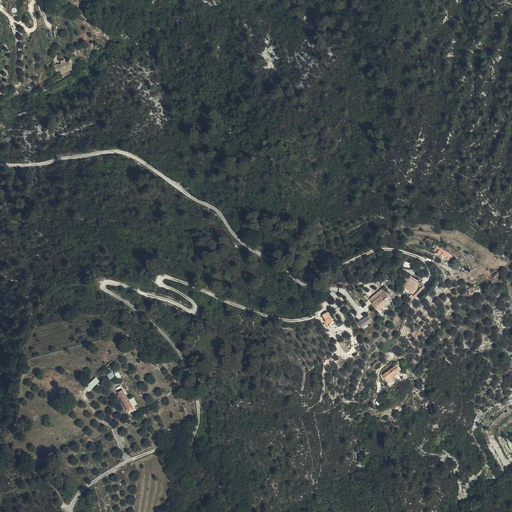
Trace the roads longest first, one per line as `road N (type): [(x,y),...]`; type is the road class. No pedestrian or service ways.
road 1 (track): [(129,460),(192,436),(198,408),(180,351),(103,282),(189,312),(194,301),(159,284),(165,275),(266,318),(295,320),(330,307),(332,289)]
road 2 (unknown): [(300,280),(389,244),(421,255),(434,274),(398,355)]
